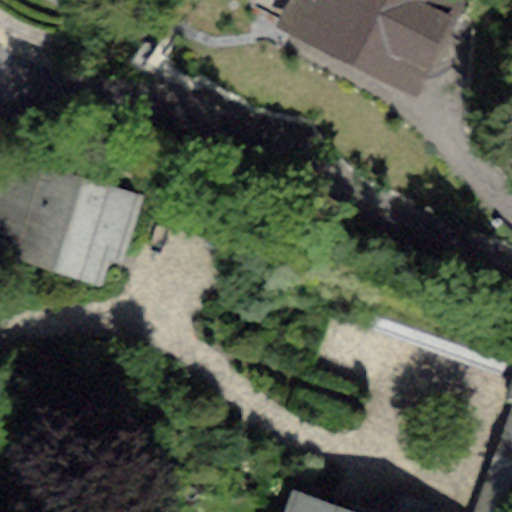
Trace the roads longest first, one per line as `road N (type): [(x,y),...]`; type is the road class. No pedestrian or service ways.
road 1 (residential): [(511,255),(447,234),(188,110),(0,77)]
road 2 (unknown): [(0,337),(77,325),(136,327),(309,442),(381,455),(459,484)]
